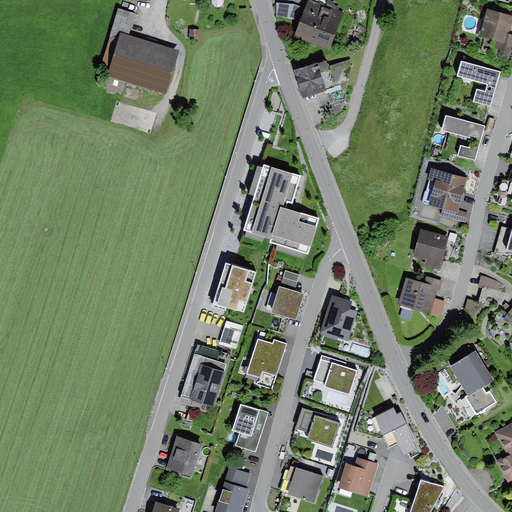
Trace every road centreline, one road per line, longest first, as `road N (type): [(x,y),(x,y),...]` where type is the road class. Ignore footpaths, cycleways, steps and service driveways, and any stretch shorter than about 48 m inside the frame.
road 1 (residential): [(274,56),(135,511)]
road 2 (residential): [(394,361),(423,350),(456,318),(511,91)]
road 3 (residential): [(343,238),(319,277),(256,511)]
road 4 (tertiary): [(274,56),(343,238)]
road 5 (tertiary): [(394,361),(440,448),(490,511)]
road 6 (tertiary): [(343,238),(394,361)]
